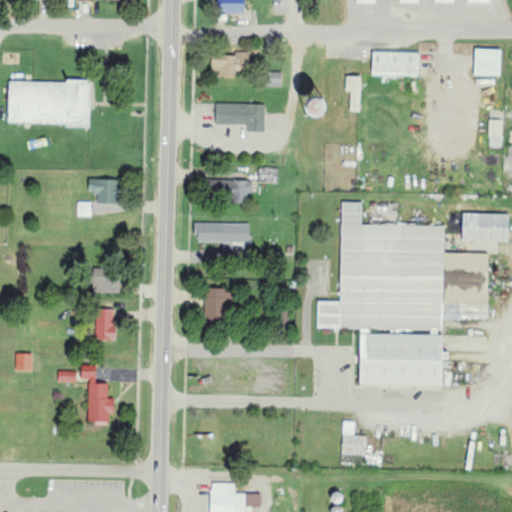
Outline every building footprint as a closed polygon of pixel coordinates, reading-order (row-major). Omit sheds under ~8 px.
[(245,0),(218,0),(218,13),(245,13),(245,0)] [(475,75),(502,75),(502,49),(476,48),(475,75)] [(372,75),(421,76),(421,51),(373,50),(372,75)] [(248,52),(236,52),(236,55),(213,54),(212,70),(219,71),(219,77),(236,78),(236,71),(247,71),(248,52)] [(352,91),(351,111),(361,112),(362,77),(347,76),(346,91),(352,91)] [(10,81),(9,124),(91,125),(91,82),(10,81)] [(216,124),(247,124),(247,132),(265,132),(266,104),(217,103),(216,124)] [(489,137),(503,137),(503,120),(490,119),(489,137)] [(259,183),(278,184),(279,169),(259,168),(259,183)] [(98,203),(118,204),(118,180),(90,179),(89,193),(98,194),(98,203)] [(229,203),(252,203),(252,180),(211,181),(211,194),(229,194),(229,203)] [(92,202),(78,202),(78,216),(91,216),(92,202)] [(445,226),(363,225),(363,202),(342,202),(341,301),(319,301),(318,329),(362,329),(361,386),(444,387),(444,319),(463,319),(463,304),(445,304),(445,226)] [(463,241),(511,242),(511,214),(464,213),(463,241)] [(251,223),(197,223),(197,243),(224,243),(224,252),(234,252),(234,245),(251,245),(251,223)] [(118,272),(94,271),(93,293),(117,294),(118,272)] [(231,320),(230,288),(206,289),(207,321),(231,320)] [(116,341),(116,310),(98,310),(97,340),(116,341)] [(33,354),(16,353),(16,370),(33,371),(33,354)] [(97,366),(82,365),(82,379),(90,379),(89,424),(114,425),(115,399),(109,399),(109,384),(97,383),(97,366)] [(77,383),(77,372),(58,371),(58,382),(77,383)] [(355,435),(356,422),(344,421),(343,455),(367,456),(368,436),(355,435)] [(211,511),(246,511),(247,507),(261,507),(261,494),(236,494),(236,484),(212,484),(211,511)]
